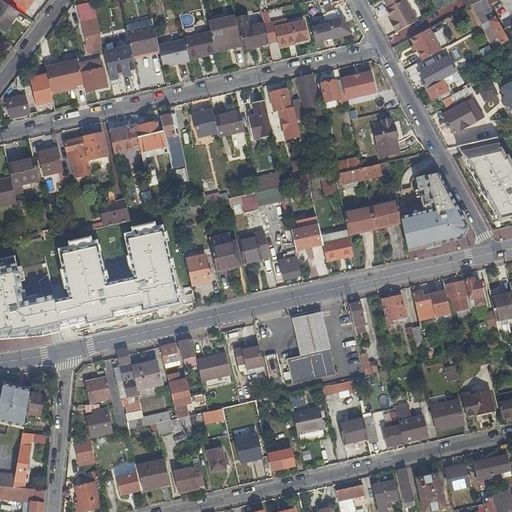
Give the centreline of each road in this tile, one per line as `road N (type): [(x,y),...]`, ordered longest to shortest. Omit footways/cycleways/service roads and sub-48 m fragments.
road 1 (secondary): [(66,351),(489,254)]
road 2 (residential): [(0,134),(383,48)]
road 3 (residential): [(176,511),(511,435)]
road 4 (residential): [(489,254),(383,48)]
road 5 (residential): [(52,511),(66,351)]
